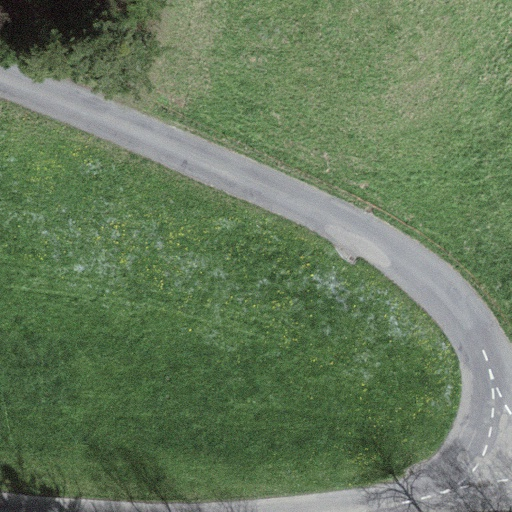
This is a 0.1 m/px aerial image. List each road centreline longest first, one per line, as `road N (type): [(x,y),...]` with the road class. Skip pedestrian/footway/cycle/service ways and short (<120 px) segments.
road 1 (unclassified): [(0,89),(274,196),(359,236),(418,277),(444,298),(498,379),(500,450)]
road 2 (unclassified): [(397,511),(475,485),(500,450)]
